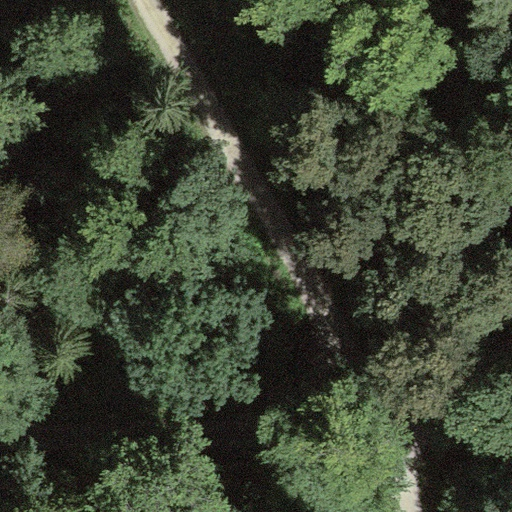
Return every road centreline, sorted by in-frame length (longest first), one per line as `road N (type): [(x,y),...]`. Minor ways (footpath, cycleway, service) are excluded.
road 1 (track): [(396,511),(370,437),(226,139),(146,0)]
road 2 (track): [(370,437),(0,433)]
road 3 (track): [(511,347),(370,437)]
road 4 (track): [(370,437),(511,446)]
